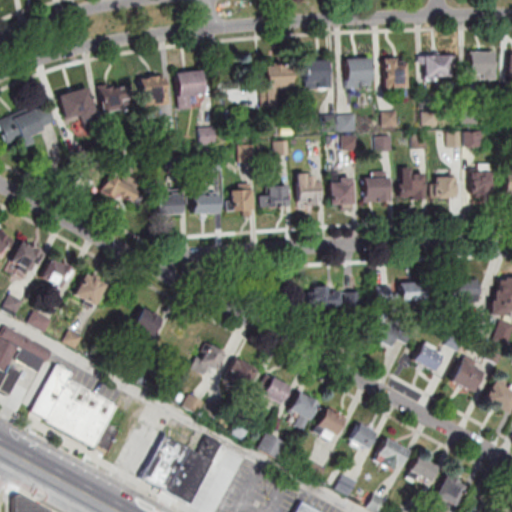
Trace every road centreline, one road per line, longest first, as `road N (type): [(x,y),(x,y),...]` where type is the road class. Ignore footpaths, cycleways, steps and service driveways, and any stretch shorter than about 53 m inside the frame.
road 1 (residential): [(511,463),(0,185)]
road 2 (residential): [(0,75),(91,45),(215,27),(511,14)]
road 3 (residential): [(511,239),(136,259)]
road 4 (residential): [(138,0),(0,35)]
road 5 (primary): [(118,511),(0,447)]
